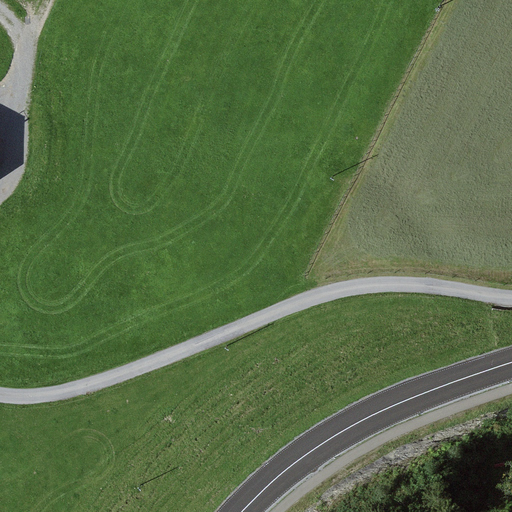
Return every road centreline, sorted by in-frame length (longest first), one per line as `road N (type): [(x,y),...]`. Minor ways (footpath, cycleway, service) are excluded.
road 1 (unclassified): [(0,393),(93,384),(367,286),(511,295)]
road 2 (tertiary): [(242,511),(340,433),(511,364)]
